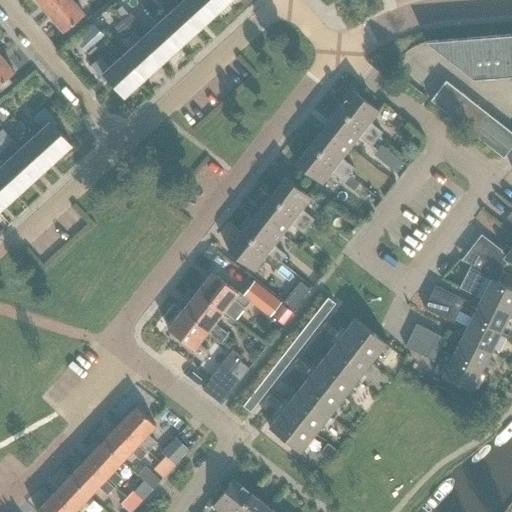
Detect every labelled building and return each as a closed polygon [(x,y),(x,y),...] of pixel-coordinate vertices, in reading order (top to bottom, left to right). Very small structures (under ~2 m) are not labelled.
[(35,0),(47,14),(63,0),(35,0)] [(80,0),(63,0),(47,14),(63,33),(84,15),(75,5),(80,0)] [(169,0),(177,7),(176,7),(197,30),(216,14),(202,0),(184,0),(183,0),(169,0)] [(202,0),(216,14),(230,0),(202,0)] [(197,30),(176,7),(158,24),(179,47),(197,30)] [(129,14),(122,21),(133,32),(140,26),(129,14)] [(143,80),(161,63),(140,40),(133,32),(122,21),(114,28),(125,39),(133,47),(122,57),(143,80)] [(140,40),(161,63),(179,47),(158,24),(140,40)] [(104,36),(93,25),(74,42),(85,53),(104,36)] [(511,34),(476,38),(426,42),(474,79),(511,76),(511,34)] [(0,56),(0,84),(14,73),(0,56)] [(143,80),(122,57),(108,70),(98,59),(90,66),(104,81),(107,78),(124,97),(143,80)] [(511,132),(446,81),(430,101),(503,158),(511,146),(511,132)] [(338,110),(377,140),(382,133),(370,123),(379,112),(353,91),(338,110)] [(45,127),(31,140),(52,163),(71,146),(53,126),(57,124),(43,109),(35,116),(45,127)] [(372,147),(377,140),(338,110),(324,127),(350,148),(359,137),(372,147)] [(342,159),(350,148),(324,127),(310,145),(349,176),(355,169),(342,159)] [(0,148),(14,163),(17,160),(13,156),(18,152),(12,145),(12,144),(0,132),(0,131),(0,148)] [(52,163),(31,140),(18,152),(13,156),(34,179),(52,163)] [(296,164),(322,184),(330,174),(353,191),(358,184),(348,176),(349,176),(310,145),(296,164)] [(0,158),(5,164),(0,168),(0,178),(16,196),(34,179),(17,160),(14,163),(0,148),(0,158)] [(0,210),(16,196),(0,178),(0,210)] [(270,196),(309,227),(314,220),(302,210),(311,198),(285,178),(270,196)] [(303,234),(309,227),(270,196),(256,214),(282,235),(291,224),(303,234)] [(273,246),(282,235),(256,214),(242,232),(281,263),(286,256),(273,246)] [(275,270),(281,263),(242,232),(228,251),(254,271),(263,260),(275,270)] [(477,253),(476,254),(501,270),(501,269),(507,262),(503,259),(505,257),(511,262),(511,247),(511,249),(506,245),(502,251),(481,234),(470,249),(477,253)] [(460,288),(481,299),(510,313),(511,310),(511,289),(496,281),(501,270),(476,254),(460,288)] [(212,272),(197,291),(223,313),(233,320),(234,321),(250,302),(270,317),(281,303),(253,282),(242,296),(212,272)] [(310,288),(299,280),(289,293),(299,302),(310,288)] [(501,333),(510,313),(481,299),(476,307),(472,305),(469,302),(434,287),(430,297),(459,311),(472,317),(471,318),(501,333)] [(197,291),(182,310),(209,331),(208,331),(222,342),(228,335),(225,333),(214,324),(223,313),(197,291)] [(453,323),(459,311),(430,297),(424,310),(453,323)] [(321,307),(328,313),(335,304),(328,298),(321,307)] [(273,316),(283,325),(292,313),(282,304),(273,316)] [(313,316),(321,322),(328,313),(321,307),(313,316)] [(209,331),(182,310),(167,329),(182,341),(179,344),(203,362),(208,355),(207,351),(198,344),(208,331),(209,331)] [(306,325),(314,331),(321,322),(313,316),(306,325)] [(471,318),(462,337),(491,352),(501,333),(471,318)] [(340,337),(372,363),(387,344),(354,319),(340,337)] [(414,337),(440,350),(446,339),(416,324),(411,335),(414,337)] [(306,325),(299,334),(307,340),(314,331),(306,325)] [(292,343),(300,349),(307,340),(299,334),(292,343)] [(472,391),(482,371),(452,356),(452,357),(440,350),(414,337),(411,335),(405,347),(434,361),(438,364),(434,372),(442,376),(472,391)] [(326,355),(358,380),(372,363),(340,337),(326,355)] [(491,352),(462,337),(452,356),(482,371),(491,352)] [(292,343),(285,352),(293,358),(300,349),(292,343)] [(210,379),(211,380),(203,389),(221,403),(250,368),(240,361),(243,357),(233,349),(210,379)] [(278,361),(286,367),(293,358),(285,352),(278,361)] [(311,373),(344,398),(358,380),(326,355),(311,373)] [(423,365),(409,359),(405,367),(420,373),(423,365)] [(278,361),(271,370),(279,376),(286,367),(278,361)] [(264,379),(272,385),(279,376),(271,370),(264,379)] [(297,391),(330,416),(344,398),(311,373),(297,391)] [(264,379),(257,388),(265,394),(272,385),(264,379)] [(250,397),(258,403),(265,394),(257,388),(250,397)] [(283,408),(316,434),(330,416),(297,391),(283,408)] [(258,403),(250,397),(243,406),(250,412),(258,403)] [(119,425),(138,444),(139,443),(148,452),(157,443),(147,434),(155,426),(135,407),(119,425)] [(302,453),(316,434),(283,408),(269,427),(302,453)] [(138,444),(119,425),(102,442),(122,461),(131,451),(140,460),(147,453),(138,444)] [(166,457),(160,463),(169,472),(176,466),(175,465),(189,450),(176,438),(161,453),(166,457)] [(113,470),(122,461),(102,442),(86,460),(106,478),(107,477),(116,486),(123,479),(113,470)] [(105,479),(106,478),(86,460),(69,477),(89,496),(98,486),(107,495),(114,488),(105,479)] [(163,478),(169,472),(160,463),(154,469),(163,478)] [(160,481),(146,466),(137,475),(144,481),(152,489),(160,481)] [(71,511),(74,511),(89,496),(69,477),(53,494),(71,511)] [(237,511),(251,495),(233,480),(213,506),(219,511),(237,511)] [(133,492),(127,498),(137,507),(143,501),(142,500),(152,489),(144,481),(133,492)] [(71,511),(53,494),(36,511),(71,511)] [(266,511),(269,508),(251,495),(237,511),(266,511)] [(129,511),(132,511),(137,507),(127,498),(121,504),(129,511)]
